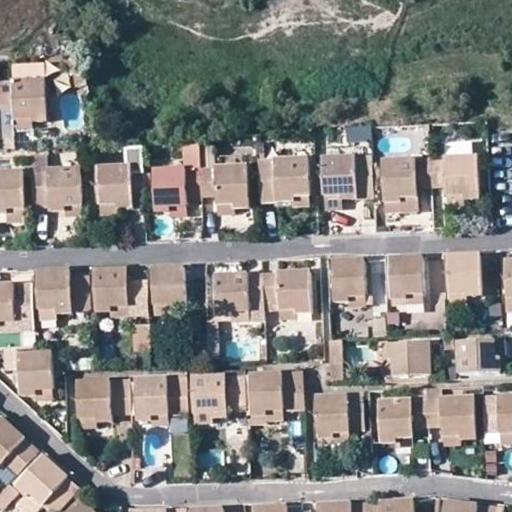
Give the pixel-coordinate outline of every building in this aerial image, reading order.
[(54,122),(52,83),(3,86),(5,110),(20,109),(22,119),(40,118),(40,122),(54,122)] [(40,122),(40,118),(22,119),(21,129),(40,129),(40,122)] [(347,140),(369,140),(368,127),(346,128),(347,140)] [(6,152),(22,151),(21,129),(6,131),(6,152)] [(222,149),(208,150),(209,175),(223,174),(222,171),(222,149)] [(324,157),(326,192),(343,191),(344,196),(376,195),(374,154),(324,157)] [(450,188),(450,195),(468,194),(468,199),(483,198),(482,159),(435,161),(436,189),(450,188)] [(422,197),(421,189),(436,189),(435,161),(387,162),(388,203),(403,202),(403,197),(422,197)] [(267,205),(299,204),(300,199),(318,200),(316,164),(266,165),(267,205)] [(105,171),(106,207),(124,206),(124,211),(139,210),(139,203),(151,203),(150,177),(138,177),(137,170),(105,171)] [(209,199),(224,199),(224,207),(242,206),(243,212),(257,211),(256,170),(222,171),(223,174),(209,175),(209,199)] [(55,213),(71,214),(71,208),(88,207),(87,172),(53,173),(53,177),(39,177),(39,210),(55,209),(55,213)] [(178,215),(177,209),(194,209),(194,206),(210,205),(209,199),(209,175),(193,175),(193,173),(160,174),(162,216),(178,215)] [(0,216),(14,217),(14,210),(30,210),(30,175),(0,177),(0,216)] [(344,196),(343,191),(326,192),(326,203),(344,202),(344,196)] [(450,195),(451,204),(468,203),(468,199),(468,194),(450,195)] [(403,202),(404,210),(422,209),(422,197),(403,197),(403,202)] [(319,209),(318,200),(300,199),(299,204),(300,210),(319,209)] [(106,207),(106,217),(124,216),(124,211),(124,206),(106,207)] [(243,212),(242,206),(224,207),(224,217),(243,216),(243,212)] [(71,214),(71,218),(89,218),(88,207),(71,208),(71,214)] [(178,215),(178,219),(195,219),(194,209),(177,209),(178,215)] [(14,217),(14,221),(31,220),(30,210),(14,210),(14,217)] [(456,260),(459,295),(475,294),(476,298),(491,298),(488,258),(456,260)] [(415,302),(416,297),(432,297),(430,261),(398,262),(400,300),(415,302)] [(356,304),(357,300),(374,299),(373,263),(341,264),(342,303),(356,304)] [(192,270),(159,272),(161,307),(179,306),(179,310),(193,310),(192,270)] [(136,307),(136,316),(155,314),(154,271),(134,272),(136,307)] [(119,313),(120,308),(136,307),(134,272),(100,273),(102,313),(119,313)] [(77,275),(44,276),(45,312),(60,311),(61,314),(79,313),(77,279),(77,275)] [(320,315),(318,275),(270,277),(272,316),(287,316),(288,311),(304,310),(304,315),(320,315)] [(239,318),(239,313),(257,312),(256,316),(272,316),(270,277),(222,279),(224,319),(239,318)] [(79,313),(98,313),(96,278),(77,279),(79,313)] [(0,329),(4,329),(4,324),(21,323),(19,287),(0,288),(0,329)] [(476,298),(475,294),(459,295),(459,303),(475,303),(476,298)] [(432,305),(432,297),(416,297),(415,302),(416,305),(432,305)] [(356,304),(357,308),(375,307),(374,299),(357,300),(356,304)] [(161,307),(161,315),(178,315),(179,310),(179,306),(161,307)] [(119,313),(119,316),(136,316),(136,307),(120,308),(119,313)] [(304,315),(304,310),(288,311),(287,316),(288,319),(304,320),(304,315)] [(45,312),(46,320),(60,320),(61,314),(60,311),(45,312)] [(239,318),(239,322),(257,322),(256,316),(257,312),(239,313),(239,318)] [(218,320),(206,320),(208,357),(220,356),(218,320)] [(4,329),(5,334),(21,333),(21,323),(4,324),(4,329)] [(156,325),(143,326),(143,351),(157,350),(156,325)] [(453,337),(453,347),(464,347),(464,337),(453,337)] [(344,341),(333,341),(335,386),(346,385),(344,341)] [(508,360),(502,361),(501,344),(466,345),(469,378),(508,377),(508,360)] [(508,360),(511,360),(511,352),(511,344),(501,344),(502,361),(508,360)] [(376,361),(376,345),(349,345),(349,361),(376,361)] [(403,362),(404,379),(439,378),(439,347),(400,347),(400,362),(403,362)] [(157,350),(143,351),(144,368),(158,368),(157,350)] [(27,398),(43,398),(43,392),(59,392),(57,357),(25,357),(25,354),(12,354),(13,372),(26,370),(27,398)] [(400,362),(394,362),(395,384),(405,384),(404,379),(403,362),(400,362)] [(275,418),(275,414),(292,413),(314,414),(312,376),(258,378),(260,419),(275,418)] [(221,421),(236,421),(235,415),(255,414),(253,378),(233,380),(201,381),(201,387),(196,387),(196,417),(202,417),(220,416),(221,421)] [(159,424),(159,418),(176,418),(177,428),(197,428),(196,417),(196,387),(195,381),(142,383),(144,423),(159,424)] [(120,426),(119,417),(138,416),(137,384),(86,386),(88,421),(105,421),(105,426),(120,426)] [(450,390),(436,391),(436,404),(450,404),(450,390)] [(43,398),(43,401),(59,401),(59,392),(43,392),(43,398)] [(343,435),(360,434),(359,414),(373,414),(372,395),(357,395),(357,400),(325,402),(327,439),(343,438),(343,435)] [(498,438),(510,437),(511,437),(511,400),(508,401),(496,401),(498,438)] [(450,404),(436,404),(438,432),(451,432),(452,440),(468,439),(469,443),(485,442),(483,402),(450,404)] [(436,404),(421,405),(422,432),(438,432),(436,404)] [(422,441),(422,432),(421,405),(388,407),(389,446),(403,446),(404,441),(422,441)] [(275,418),(276,422),(292,422),(292,413),(275,414),(275,418)] [(0,462),(5,456),(9,460),(2,468),(0,471),(9,481),(10,479),(38,449),(23,436),(25,434),(1,414),(0,415),(0,462)] [(373,414),(359,414),(360,434),(375,434),(373,414)] [(202,417),(203,427),(220,426),(221,421),(220,416),(202,417)] [(177,428),(176,418),(159,418),(159,424),(159,428),(177,428)] [(260,419),(261,428),(275,428),(276,422),(275,418),(260,419)] [(88,421),(89,432),(105,432),(105,426),(105,421),(88,421)] [(327,439),(328,446),(359,444),(360,434),(343,435),(343,438),(327,439)] [(452,440),(453,449),(469,448),(469,443),(468,439),(452,440)] [(403,446),(404,451),(423,451),(422,441),(404,441),(403,446)] [(17,481),(27,492),(19,501),(30,511),(33,511),(44,500),(55,509),(73,487),(64,478),(68,473),(44,452),(17,481)] [(9,460),(5,456),(0,462),(0,466),(2,468),(9,460)] [(18,486),(10,479),(9,481),(0,490),(0,501),(3,504),(18,486)] [(98,511),(81,497),(66,511),(98,511)] [(370,511),(417,511),(417,498),(370,500),(370,511)] [(370,511),(370,500),(354,501),(322,502),(322,511),(370,511)] [(494,511),(495,508),(449,503),(447,511),(494,511)]
